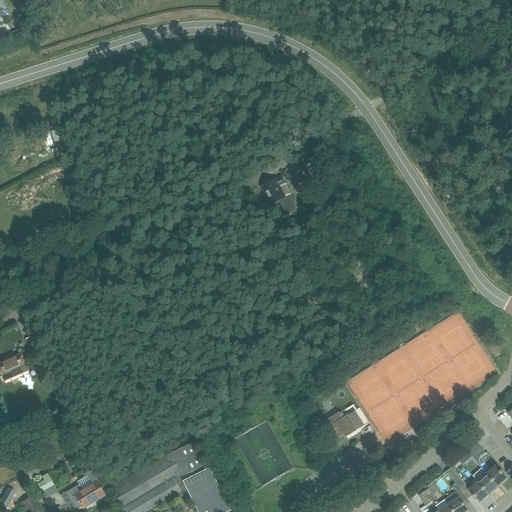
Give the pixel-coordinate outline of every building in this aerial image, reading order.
[(262,187),(266,196),(270,205),(285,198),(279,186),(285,184),(282,177),(262,187)] [(297,211),(291,196),(282,200),(284,204),(282,205),(286,215),(297,211)] [(52,375),(50,371),(40,349),(38,350),(32,337),(26,340),(35,357),(38,355),(45,370),(41,372),(44,379),(52,375)] [(29,372),(28,370),(26,365),(27,365),(22,354),(0,363),(0,371),(2,376),(5,382),(29,372)] [(327,421),(333,430),(339,439),(345,435),(346,438),(357,431),(348,416),(343,419),(339,413),(327,421)] [(500,421),(506,429),(511,425),(511,420),(508,415),(500,421)] [(7,426),(0,429),(0,435),(1,437),(11,432),(7,426)] [(166,457),(185,496),(189,494),(198,511),(230,511),(231,511),(211,469),(208,470),(206,466),(194,443),(166,457)] [(396,449),(394,444),(388,448),(390,453),(396,449)] [(478,445),(468,453),(459,461),(463,465),(472,458),(482,449),(478,445)] [(484,463),(480,459),(486,454),(482,449),(472,458),(480,466),(484,463)] [(180,498),(185,496),(166,457),(113,488),(127,511),(144,511),(177,493),(180,498)] [(481,467),(471,476),(476,481),(486,473),(481,467)] [(487,475),(498,487),(507,479),(496,467),(487,475)] [(446,472),(456,484),(469,499),(473,496),(480,503),(489,495),(479,482),(469,491),(465,486),(466,485),(452,468),(446,472)] [(76,509),(82,505),(84,509),(105,495),(98,484),(96,475),(93,470),(86,475),(91,484),(83,490),(81,487),(80,486),(73,490),(67,494),(76,509)] [(42,477),(44,481),(37,485),(42,493),(44,492),(46,496),(54,491),(51,487),(54,485),(47,474),(42,477)] [(479,482),(489,495),(498,487),(487,475),(479,482)] [(419,496),(422,501),(432,494),(433,495),(439,491),(433,483),(428,487),(429,489),(419,496)] [(450,505),(454,511),(468,511),(463,504),(469,499),(456,484),(452,488),(456,493),(446,500),(450,505)] [(422,501),(425,506),(426,507),(426,506),(436,500),(433,495),(432,494),(422,501)] [(34,495),(21,503),(25,511),(35,511),(42,508),(34,495)]
